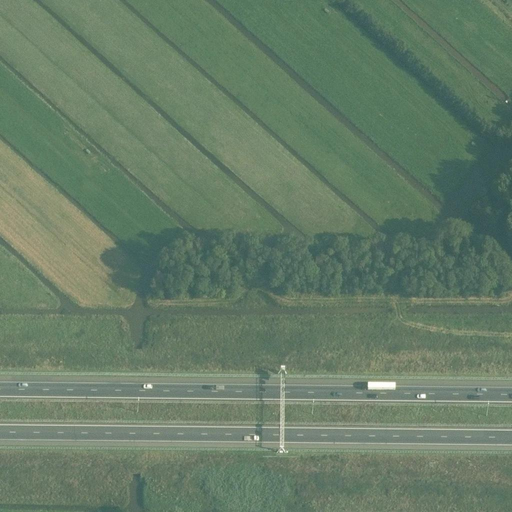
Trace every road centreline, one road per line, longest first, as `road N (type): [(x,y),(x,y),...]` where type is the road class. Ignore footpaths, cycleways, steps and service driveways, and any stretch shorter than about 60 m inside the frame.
road 1 (motorway): [(0,432),(511,437)]
road 2 (motorway): [(511,394),(0,389)]
